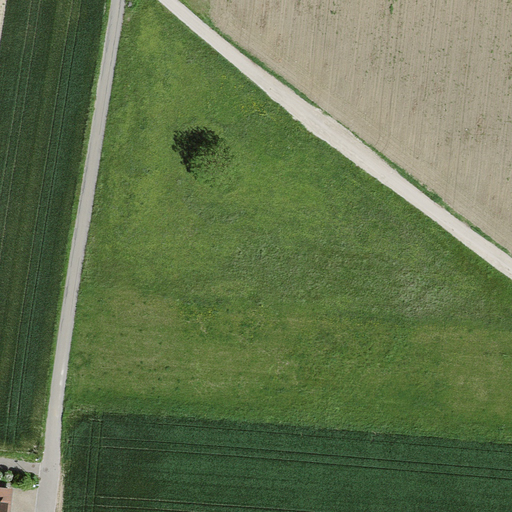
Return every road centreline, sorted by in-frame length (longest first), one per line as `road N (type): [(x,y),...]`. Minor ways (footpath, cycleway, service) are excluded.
road 1 (residential): [(115,0),(45,511)]
road 2 (track): [(167,0),(511,264)]
